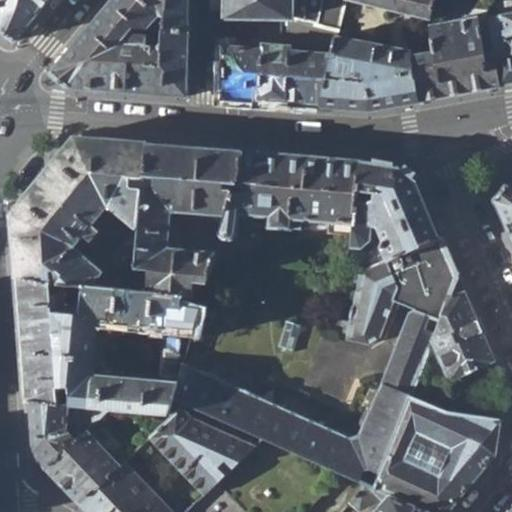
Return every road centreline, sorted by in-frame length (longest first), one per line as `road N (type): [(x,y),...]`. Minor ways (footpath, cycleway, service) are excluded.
road 1 (secondary): [(432,125),(381,132),(202,121)]
road 2 (residential): [(511,315),(432,125)]
road 3 (secondary): [(202,121),(57,112),(0,117)]
road 4 (residential): [(83,0),(0,95)]
road 5 (residential): [(0,382),(7,504)]
road 6 (residential): [(202,121),(205,0)]
